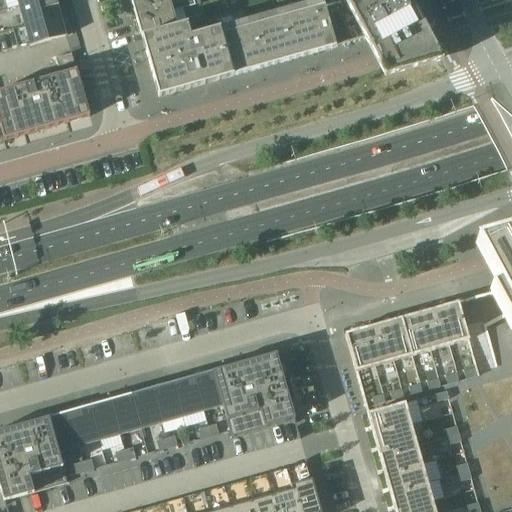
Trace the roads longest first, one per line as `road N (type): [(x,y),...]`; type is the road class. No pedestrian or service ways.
road 1 (primary): [(501,65),(384,110),(199,163),(0,251)]
road 2 (primary): [(0,299),(511,151)]
road 3 (primary): [(511,112),(142,222),(0,255)]
road 4 (residential): [(368,511),(313,317),(0,407)]
road 5 (primary): [(0,324),(267,266),(434,217),(511,207)]
road 6 (residential): [(83,0),(122,139),(0,173)]
